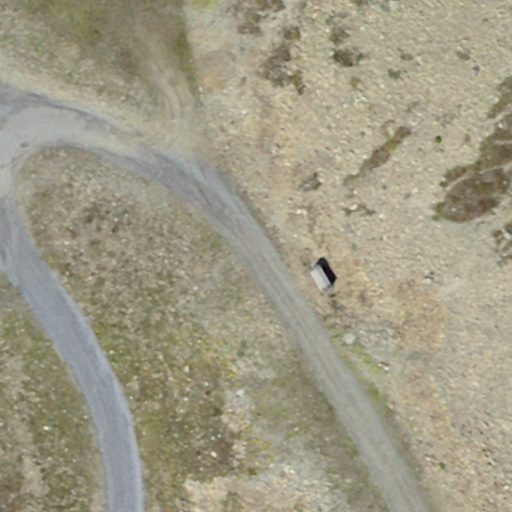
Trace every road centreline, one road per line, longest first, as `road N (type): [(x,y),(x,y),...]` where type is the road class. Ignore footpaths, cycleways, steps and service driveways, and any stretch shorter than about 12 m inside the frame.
road 1 (track): [(0,132),(11,102),(149,154),(209,194),(259,252),(411,511)]
road 2 (track): [(122,511),(109,416),(66,325),(0,226)]
